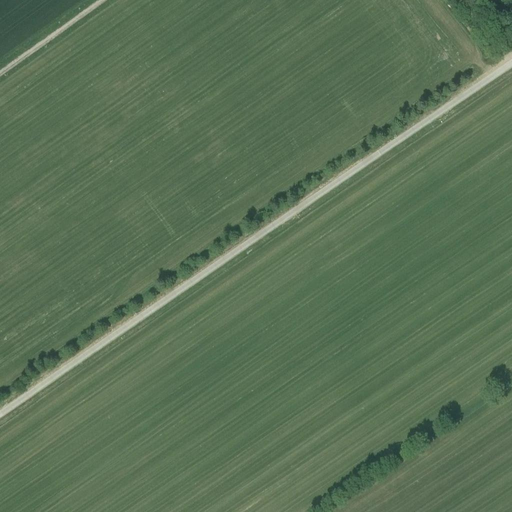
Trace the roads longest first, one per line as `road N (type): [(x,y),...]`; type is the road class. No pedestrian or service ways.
road 1 (unclassified): [(511,65),(0,414)]
road 2 (track): [(0,73),(103,0)]
